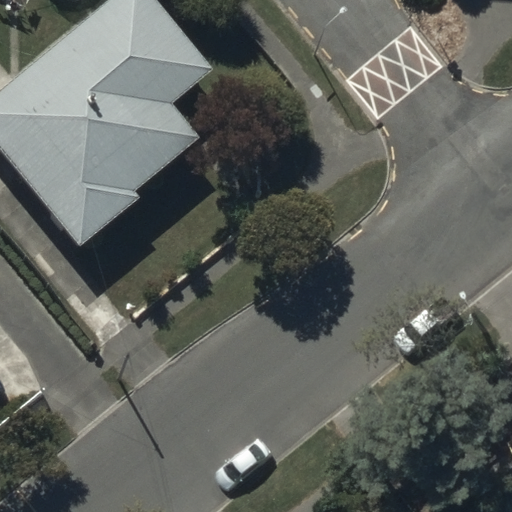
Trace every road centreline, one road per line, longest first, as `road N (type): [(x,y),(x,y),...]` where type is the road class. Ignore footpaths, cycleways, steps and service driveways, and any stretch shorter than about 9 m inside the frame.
road 1 (unclassified): [(502,181),(146,477)]
road 2 (residential): [(502,181),(355,0)]
